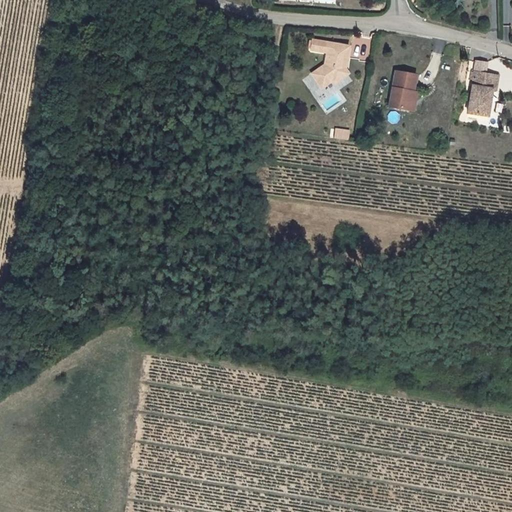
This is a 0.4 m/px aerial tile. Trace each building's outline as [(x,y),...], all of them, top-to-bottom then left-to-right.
[(310,73),(317,84),(325,79),(327,81),(337,75),(334,71),(335,66),(338,67),(343,45),(306,37),(304,47),(320,50),(317,63),(311,67),(310,73)] [(304,71),(314,86),(317,84),(310,73),(311,67),(304,71)] [(392,71),(387,106),(410,110),(413,92),(410,91),(412,74),(392,71)] [(474,72),(467,114),(487,117),(491,91),(494,91),(496,76),(474,72)] [(331,129),(330,138),(344,140),(345,131),(331,129)]
